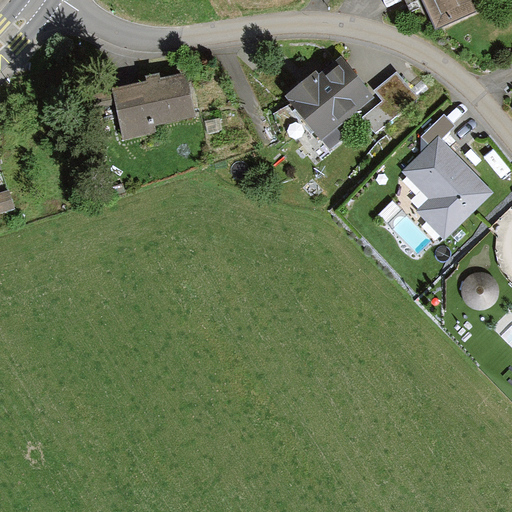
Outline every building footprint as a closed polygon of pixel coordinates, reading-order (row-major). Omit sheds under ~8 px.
[(413,0),(426,29),(491,0),(413,0)] [(316,69),(285,96),(330,150),(365,121),(362,117),(382,101),(374,91),(342,54),(319,73),(316,69)] [(397,72),(374,91),(382,101),(362,117),(365,121),(376,134),(419,98),(397,72)] [(103,90),(114,140),(192,123),(181,73),(103,90)] [(431,134),(386,186),(444,235),(488,183),(431,134)]
